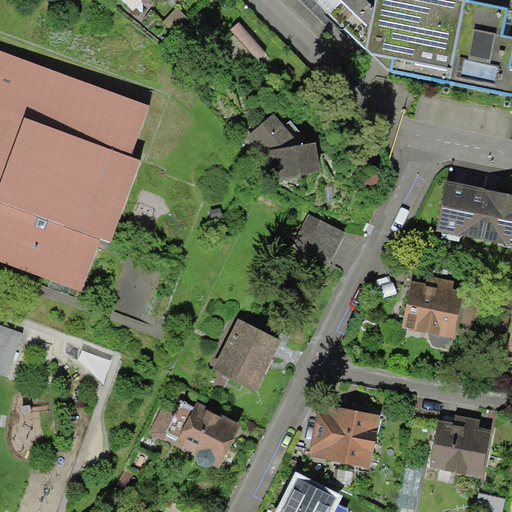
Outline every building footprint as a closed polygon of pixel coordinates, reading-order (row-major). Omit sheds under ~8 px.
[(459,0),(310,0),(365,52),(393,58),(390,71),(511,96),(511,68),(511,64),(511,38),(504,37),(510,11),(459,0)] [(147,106),(0,51),(0,262),(80,292),(99,239),(111,244),(141,161),(129,157),(147,106)] [(311,144),(289,120),(283,126),(272,114),(248,136),(266,155),(273,163),(276,181),(320,174),(315,143),(311,144)] [(511,194),(448,181),(437,232),(511,247),(511,194)] [(345,233),(309,215),(289,254),(325,272),(345,233)] [(426,290),(414,288),(405,332),(451,341),(459,296),(449,294),(451,286),(428,282),(426,290)] [(282,341),(238,319),(212,371),(256,393),(282,341)] [(23,337),(0,328),(0,375),(8,379),(23,337)] [(216,468),(238,425),(172,392),(151,435),(197,458),(199,465),(205,468),(212,465),(216,468)] [(379,422),(318,411),(310,456),(371,467),(379,422)] [(488,434),(440,426),(432,473),(480,481),(488,434)] [(333,511),(342,494),(296,471),(274,511),(333,511)]
